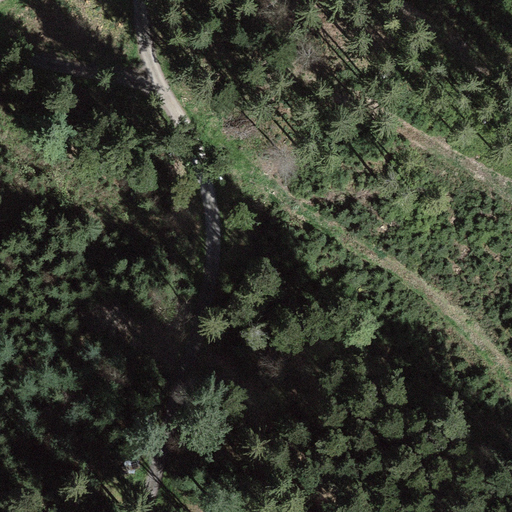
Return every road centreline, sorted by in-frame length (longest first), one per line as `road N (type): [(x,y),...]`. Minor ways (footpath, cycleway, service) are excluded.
road 1 (track): [(146,511),(199,341),(220,237),(214,194),(161,84),(144,0)]
road 2 (track): [(0,41),(44,59),(161,84)]
